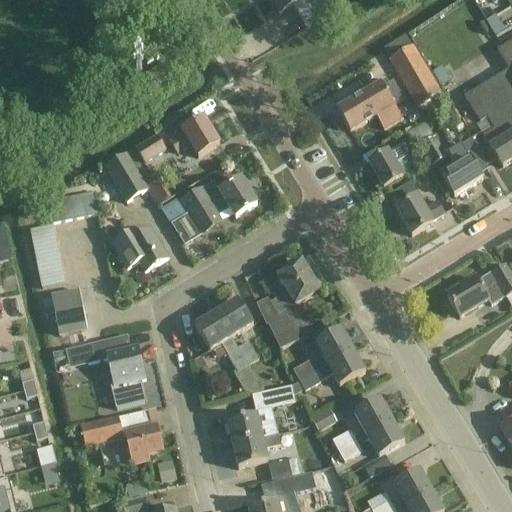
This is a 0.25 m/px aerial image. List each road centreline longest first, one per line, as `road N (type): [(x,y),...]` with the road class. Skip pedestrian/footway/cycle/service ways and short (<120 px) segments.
road 1 (residential): [(211,511),(164,303),(318,209)]
road 2 (unclassified): [(318,209),(209,20),(184,0)]
road 3 (unclassified): [(494,511),(373,302)]
road 4 (residential): [(511,217),(373,302)]
